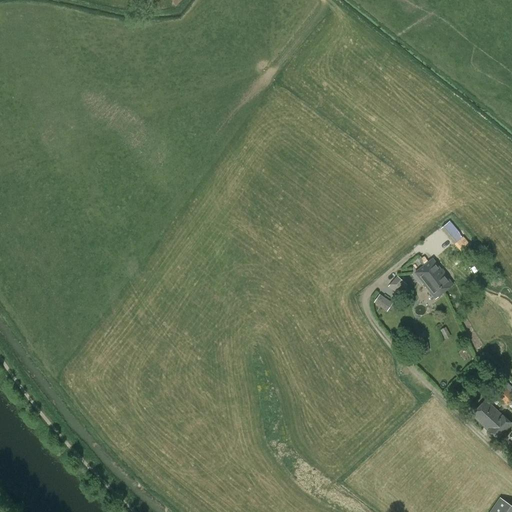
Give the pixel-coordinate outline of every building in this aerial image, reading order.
[(441,229),(454,245),(467,234),(454,218),(441,229)] [(423,267),(415,273),(436,299),(444,292),(453,285),(433,259),(425,265),(423,267)] [(399,296),(408,286),(397,276),(388,287),(399,296)] [(378,297),(374,303),(387,312),(389,307),(385,305),(386,303),(378,297)] [(451,337),(445,328),(440,330),(445,340),(451,337)] [(493,392),(508,406),(511,400),(511,394),(500,384),(493,392)] [(511,424),(485,400),(471,415),(488,431),(498,440),(511,424)] [(489,511),(511,511),(511,506),(500,498),(489,511)]
